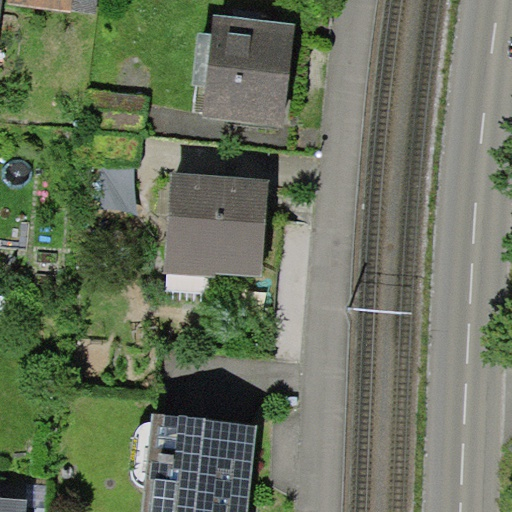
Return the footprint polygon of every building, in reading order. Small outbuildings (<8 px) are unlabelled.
[(220,21),(218,38),(206,37),(199,84),(212,85),(209,113),(288,122),(299,30),(256,25),(258,12),(239,9),(237,23),(220,21)] [(89,92),(86,125),(141,131),(145,97),(89,92)] [(86,125),(82,158),(138,164),(141,131),(86,125)] [(260,267),(266,187),(161,180),(159,213),(169,213),(164,286),(210,289),(211,264),(260,267)] [(245,511),(256,422),(156,411),(144,511),(245,511)] [(23,511),(24,505),(0,502),(0,511),(23,511)]
